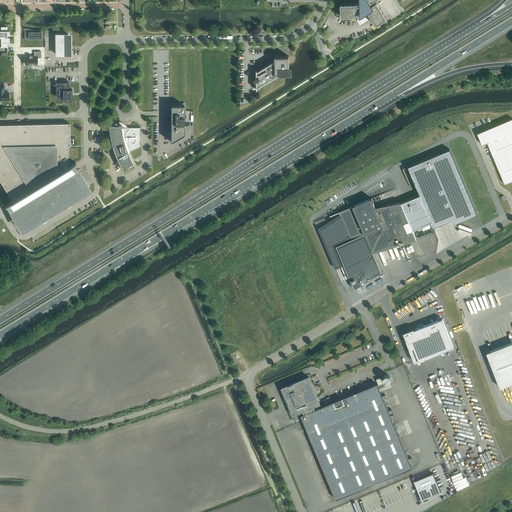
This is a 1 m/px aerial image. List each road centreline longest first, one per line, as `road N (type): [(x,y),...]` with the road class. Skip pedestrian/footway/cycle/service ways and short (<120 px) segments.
road 1 (motorway): [(482,24),(0,320)]
road 2 (motorway): [(0,335),(394,93)]
road 3 (unclassified): [(511,215),(245,375)]
road 4 (unclassified): [(325,0),(312,23),(291,36),(126,39)]
road 5 (unclassified): [(15,234),(96,191),(83,113)]
road 6 (unknown): [(429,263),(392,177),(326,206)]
road 7 (unclassified): [(302,511),(245,375)]
road 8 (motorway): [(394,93),(511,21)]
road 9 (motorway): [(394,93),(456,70),(511,63)]
